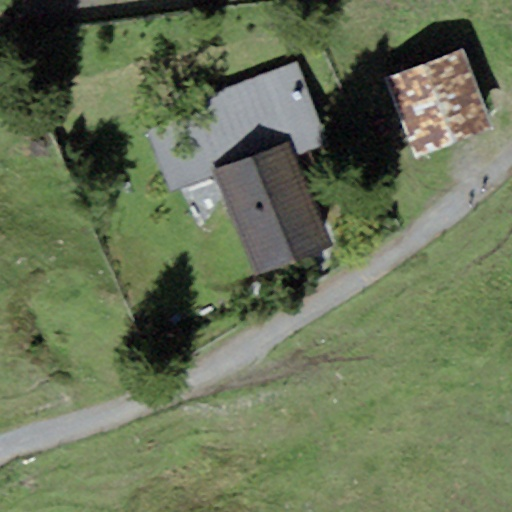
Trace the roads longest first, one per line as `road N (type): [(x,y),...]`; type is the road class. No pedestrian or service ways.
road 1 (track): [(0,454),(212,363),(365,271),(511,154)]
road 2 (track): [(188,0),(0,16)]
